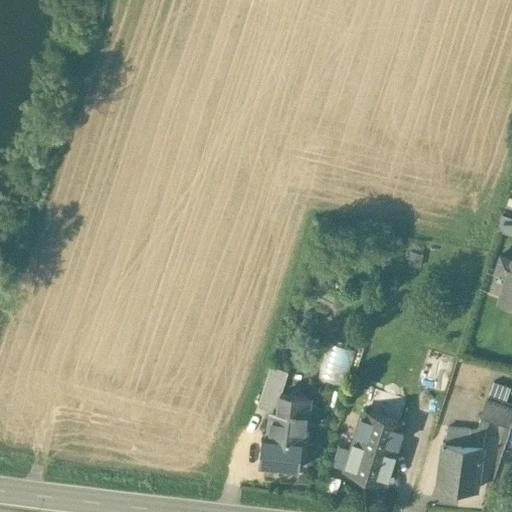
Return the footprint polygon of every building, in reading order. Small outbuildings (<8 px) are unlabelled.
[(511,214),(504,212),(500,226),(511,230),(511,214)] [(511,259),(500,255),(498,263),(510,267),(501,295),(504,301),(511,304),(511,259)] [(318,375),(341,382),(352,347),(329,340),(318,375)] [(288,372),(272,367),(259,405),(276,410),(282,393),(288,372)] [(270,434),(262,433),(258,463),(298,468),(301,437),(303,438),(308,396),(282,393),(280,412),(276,411),(272,411),(270,434)] [(511,407),(511,405),(487,396),(480,414),(488,417),(506,424),(511,407)] [(404,422),(362,409),(355,429),(370,434),(367,443),(394,452),(404,422)] [(480,414),(475,429),(483,432),(488,417),(480,414)] [(469,430),(446,428),(444,444),(468,446),(469,430)] [(370,434),(355,429),(352,439),(367,443),(370,434)] [(367,443),(352,439),(343,468),(363,475),(362,477),(366,478),(367,476),(385,482),(394,452),(367,443)] [(444,444),(440,444),(436,487),(475,490),(479,447),(468,446),(444,444)]
